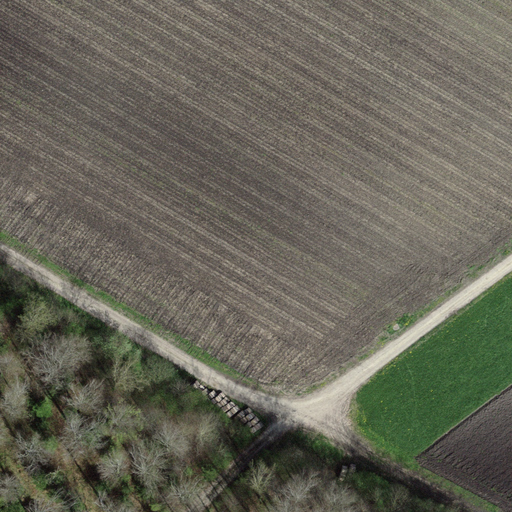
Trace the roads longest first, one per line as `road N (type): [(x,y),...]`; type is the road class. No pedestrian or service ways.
road 1 (track): [(0,243),(454,511)]
road 2 (track): [(194,511),(298,415),(511,261)]
